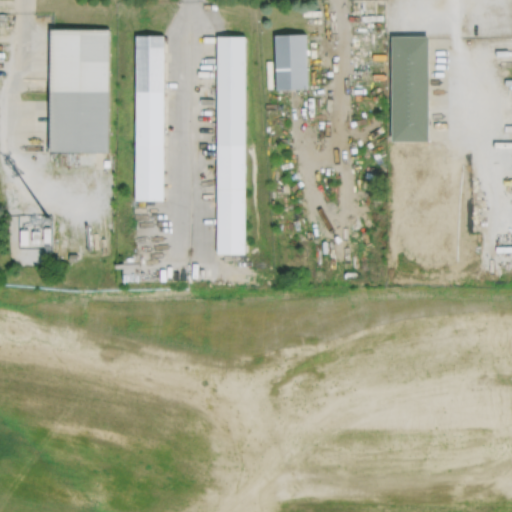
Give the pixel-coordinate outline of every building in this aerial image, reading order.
[(50,27),(49,151),(108,151),(108,27),(50,27)] [(274,34),(276,92),(308,91),(306,33),(274,34)] [(135,34),(164,34),(163,202),(134,202),(135,34)] [(216,35),(244,35),(244,256),(216,256),(216,35)] [(391,35),(428,35),(428,140),(391,140),(391,35)] [(68,253),(68,261),(76,261),(77,253),(68,253)]
